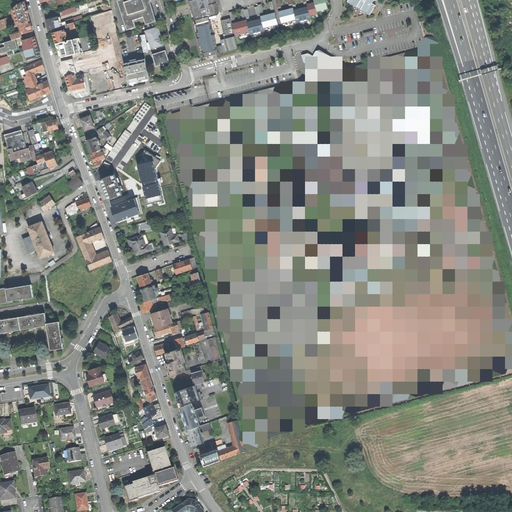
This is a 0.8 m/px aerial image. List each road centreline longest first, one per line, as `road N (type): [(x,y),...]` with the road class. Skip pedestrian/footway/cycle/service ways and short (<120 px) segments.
road 1 (residential): [(130,293),(193,478)]
road 2 (residential): [(63,111),(122,273)]
road 3 (trunk): [(511,159),(467,0)]
road 4 (trunk): [(470,69),(511,212)]
road 5 (residential): [(184,78),(321,42)]
road 6 (residential): [(63,111),(184,78)]
road 7 (residential): [(108,511),(78,390)]
road 8 (track): [(91,322),(114,338),(140,430)]
